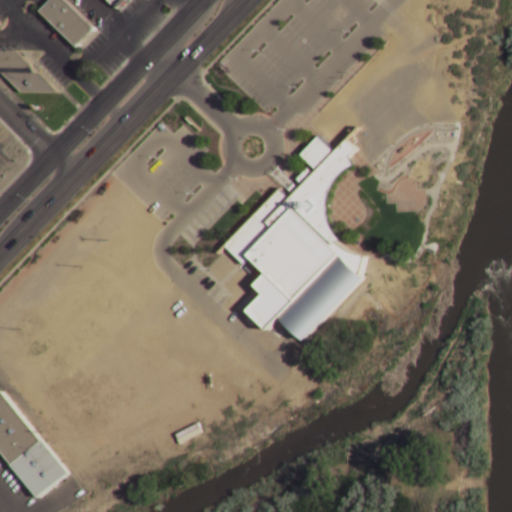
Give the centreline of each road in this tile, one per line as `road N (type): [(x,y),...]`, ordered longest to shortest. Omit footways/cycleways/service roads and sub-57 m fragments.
road 1 (primary): [(0,255),(244,0)]
road 2 (primary): [(195,0),(0,203)]
